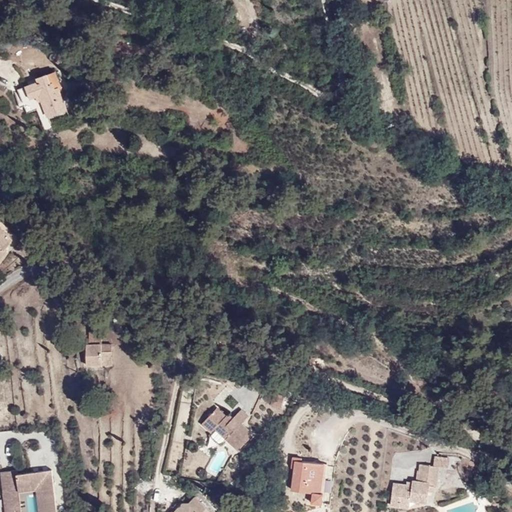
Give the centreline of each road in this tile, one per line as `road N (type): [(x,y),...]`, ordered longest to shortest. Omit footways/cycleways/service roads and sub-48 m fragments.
road 1 (unclassified): [(511,446),(171,325),(132,299),(102,247),(73,241),(0,288)]
road 2 (unknown): [(106,0),(307,77),(333,64),(320,0)]
road 3 (unknown): [(187,330),(161,466),(170,491)]
road 4 (track): [(511,374),(424,385),(395,404)]
